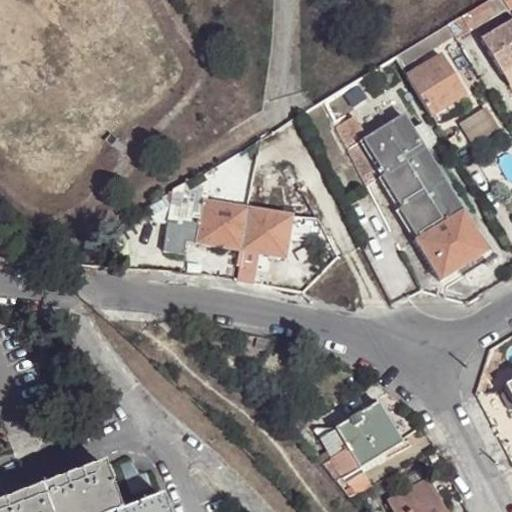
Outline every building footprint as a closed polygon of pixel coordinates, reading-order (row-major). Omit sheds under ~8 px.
[(502,0),(491,0),(486,3),(494,17),(508,9),(502,0)] [(511,0),(502,0),(508,9),(511,7),(511,0)] [(486,3),(460,19),(467,33),(494,17),(486,3)] [(451,35),(460,50),(473,43),(467,33),(460,19),(448,26),(451,35)] [(511,23),(491,37),(482,42),(480,43),(500,77),(511,69),(511,23)] [(482,42),(491,37),(486,29),(477,35),(482,42)] [(396,58),(402,68),(441,45),(438,43),(435,35),(396,58)] [(432,120),(449,109),(465,98),(441,58),(407,79),(432,120)] [(511,86),(511,69),(500,77),(507,89),(511,86)] [(432,120),(436,127),(455,117),(449,109),(432,120)] [(486,111),(461,127),(472,144),(497,129),(486,111)] [(456,272),(485,255),(471,232),(424,151),(428,148),(418,129),(412,133),(403,117),(366,138),(354,114),(335,125),(364,184),(383,175),(401,207),(398,209),(417,240),(413,242),(437,283),(456,272)] [(291,237),(293,220),(248,211),(261,143),(211,172),(199,246),(201,247),(216,249),(269,258),(282,261),(287,261),(291,237)] [(211,172),(159,204),(170,225),(165,254),(186,257),(188,245),(199,246),(211,172)] [(291,237),(329,244),(317,225),(293,220),(291,237)] [(491,251),(485,255),(489,262),(495,258),(491,251)] [(489,262),(485,255),(456,272),(460,278),(489,262)] [(357,469),(358,468),(401,444),(376,404),(333,429),(335,431),(345,450),(357,469)] [(319,440),(330,457),(345,450),(335,431),(319,440)] [(330,457),(354,495),(369,487),(358,468),(357,469),(345,450),(330,457)] [(0,511),(118,511),(103,467),(0,505),(0,511)] [(392,511),(442,511),(427,482),(387,502),(392,511)] [(127,511),(166,511),(162,499),(127,511)]
